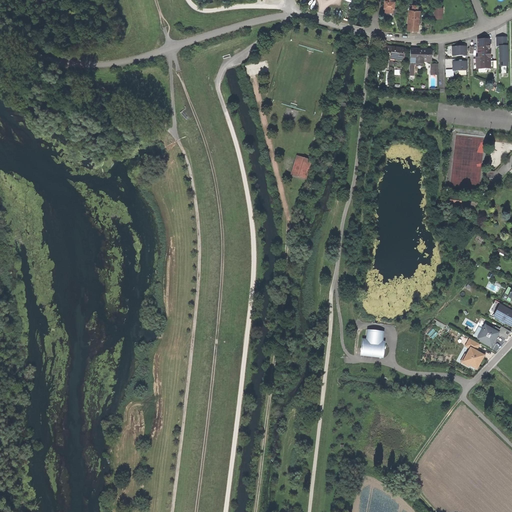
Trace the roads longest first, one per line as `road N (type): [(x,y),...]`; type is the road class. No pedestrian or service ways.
road 1 (track): [(196,511),(222,244),(211,164),(171,47)]
road 2 (track): [(225,511),(254,264),(244,179),(217,83),(239,56)]
road 3 (track): [(254,511),(288,221),(252,70),(239,56)]
road 4 (track): [(175,132),(199,235),(171,511)]
road 5 (track): [(309,511),(336,274)]
road 6 (track): [(4,41),(36,66),(175,132)]
road 7 (track): [(171,47),(89,64),(50,60),(0,38)]
road 8 (track): [(239,56),(292,10),(209,10),(189,0)]
road 9 (track): [(433,511),(410,471),(462,396)]
road 10 (track): [(292,10),(171,47)]
road 11 (track): [(353,360),(472,385)]
